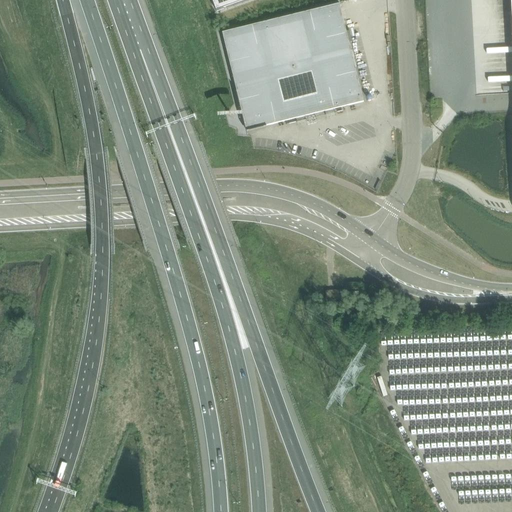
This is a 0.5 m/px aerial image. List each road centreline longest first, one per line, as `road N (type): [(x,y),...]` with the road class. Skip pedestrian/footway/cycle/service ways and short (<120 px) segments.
road 1 (motorway): [(85,0),(199,364),(220,511)]
road 2 (motorway): [(62,0),(96,158),(101,291),(82,410),(50,511)]
road 3 (motorway): [(316,511),(176,122),(132,39)]
road 4 (motorway): [(258,511),(234,351),(132,39)]
road 5 (secondary): [(372,243),(317,206),(252,189),(0,197)]
road 6 (secondary): [(0,228),(258,218),(310,233),(352,259)]
road 7 (unclassified): [(403,0),(413,163),(372,243)]
road 8 (secondary): [(352,259),(434,299),(511,300)]
road 9 (secondary): [(511,290),(424,272),(372,243)]
